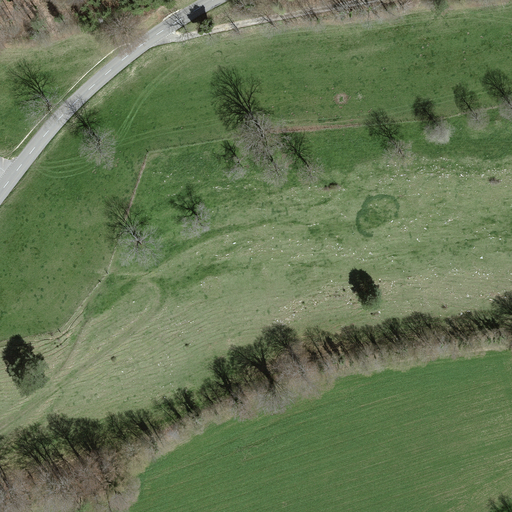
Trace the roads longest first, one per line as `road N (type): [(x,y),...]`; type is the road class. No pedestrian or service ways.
road 1 (secondary): [(212,0),(120,60),(57,119),(0,192)]
road 2 (track): [(105,276),(150,282),(154,305),(146,318),(0,425)]
road 3 (track): [(371,0),(175,38),(157,33)]
